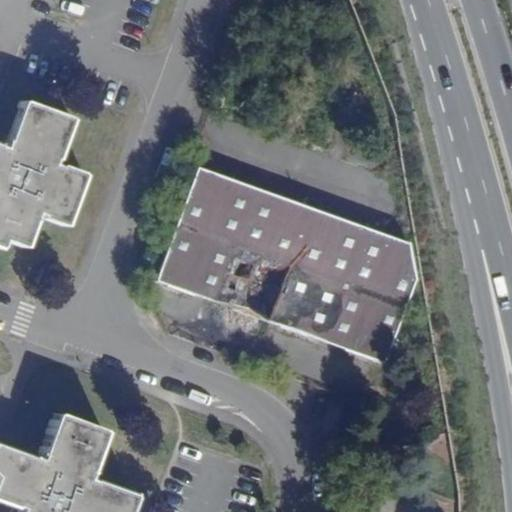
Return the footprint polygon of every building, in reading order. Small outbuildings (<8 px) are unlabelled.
[(0,0),(0,244),(1,240),(23,248),(35,214),(41,216),(40,218),(61,226),(79,175),(52,166),(68,119),(20,103),(4,149),(0,147),(0,0)] [(153,279),(192,293),(194,287),(232,301),(230,306),(305,333),(306,328),(345,341),(343,347),(382,361),(412,275),(405,239),(367,225),(366,231),(343,223),(345,217),(271,191),(269,196),(231,183),(233,177),(194,163),(153,279)] [(271,191),(233,177),(231,183),(269,196),(271,191)] [(367,225),(345,217),(343,223),(366,231),(367,225)] [(194,287),(192,293),(230,306),(232,301),(194,287)] [(306,328),(305,333),(343,347),(345,341),(306,328)] [(0,502),(17,508),(15,511),(124,511),(130,496),(84,480),(101,432),(54,415),(37,462),(0,448),(0,502)]
